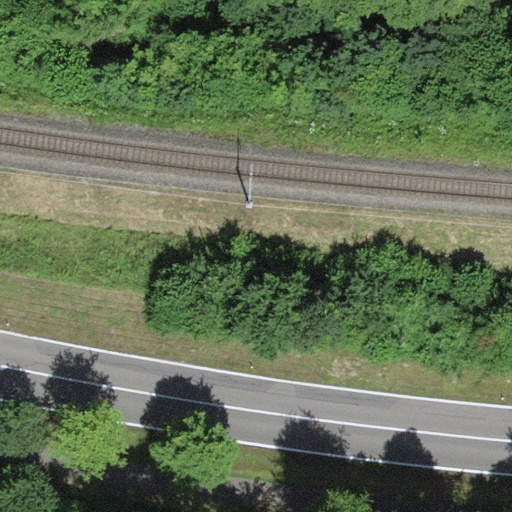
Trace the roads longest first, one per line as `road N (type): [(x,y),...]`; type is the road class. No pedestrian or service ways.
road 1 (track): [(0,17),(74,49),(183,60),(511,6)]
road 2 (primary): [(511,446),(289,425),(0,373)]
